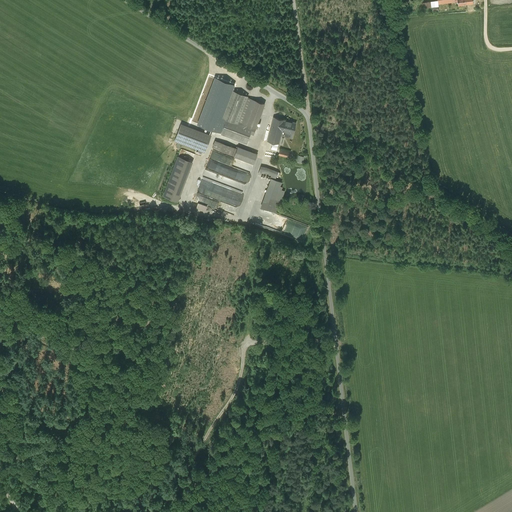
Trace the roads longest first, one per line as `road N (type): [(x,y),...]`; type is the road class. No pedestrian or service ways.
road 1 (unclassified): [(125,0),(308,117),(355,511)]
road 2 (track): [(335,343),(249,343),(202,458),(147,498),(57,496),(17,504),(0,467)]
